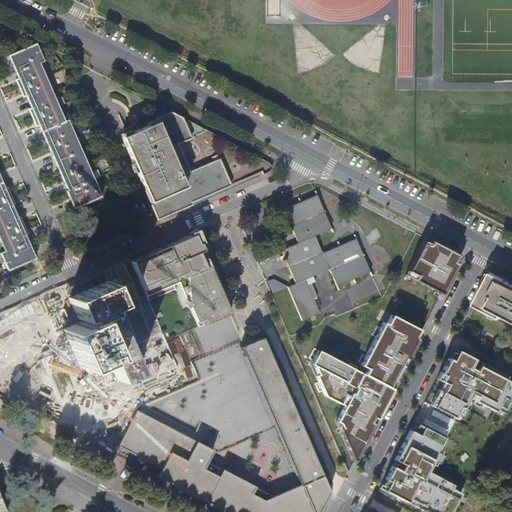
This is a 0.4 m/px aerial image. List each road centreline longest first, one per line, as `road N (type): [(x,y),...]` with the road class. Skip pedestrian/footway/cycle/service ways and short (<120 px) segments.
road 1 (residential): [(0,306),(287,180),(309,157)]
road 2 (residential): [(309,157),(10,0)]
road 3 (residential): [(486,247),(347,511)]
road 4 (residential): [(486,247),(309,157)]
road 5 (tertiary): [(3,445),(130,511)]
